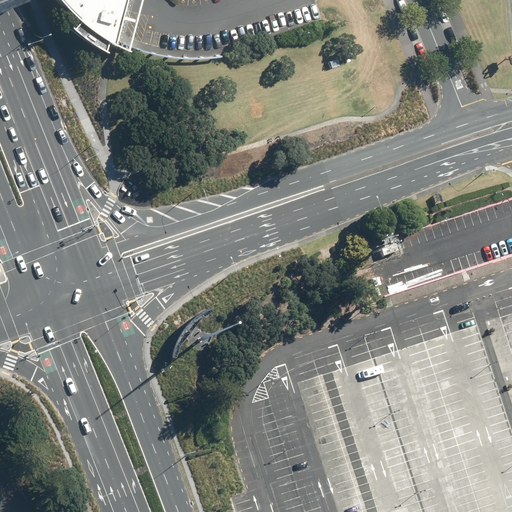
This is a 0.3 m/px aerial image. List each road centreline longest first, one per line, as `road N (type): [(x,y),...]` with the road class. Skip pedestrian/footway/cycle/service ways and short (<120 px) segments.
road 1 (primary): [(168,229),(467,124)]
road 2 (primary): [(511,140),(258,232)]
road 3 (primary): [(0,53),(109,206),(138,228),(168,229)]
road 4 (primary): [(258,232),(139,323),(133,355),(140,409)]
road 5 (primary): [(0,64),(79,260)]
road 6 (primary): [(258,232),(92,290)]
road 7 (tertiary): [(104,454),(44,308)]
road 8 (tertiary): [(104,454),(59,390),(0,357)]
road 9 (unclassified): [(467,124),(418,0)]
road 10 (tertiary): [(92,290),(140,409)]
